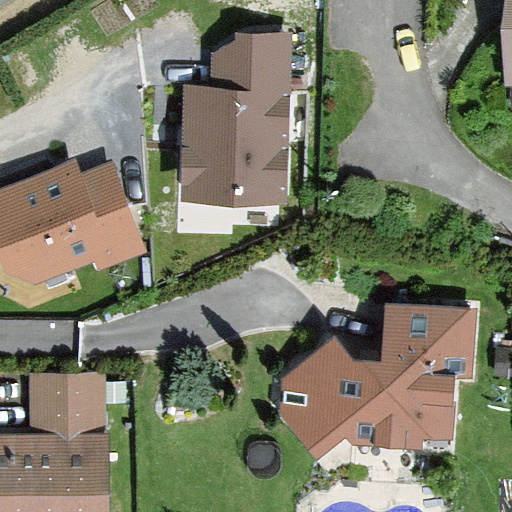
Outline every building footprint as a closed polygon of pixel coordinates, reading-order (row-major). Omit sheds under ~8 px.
[(220,78),(193,77),(191,182),(235,184),(235,174),(281,175),(285,25),(251,25),(221,44),(220,78)] [(73,156),(0,183),(0,207),(16,249),(34,257),(100,233),(104,242),(137,229),(111,159),(79,171),(73,156)] [(347,411),(358,423),(415,429),(416,417),(447,420),(452,366),(466,367),(472,305),(396,298),(391,356),(355,353),(337,331),(285,376),(283,394),(319,435),(347,411)] [(39,361),(40,421),(96,420),(96,360),(39,361)] [(96,511),(96,433),(0,434),(0,511),(96,511)]
